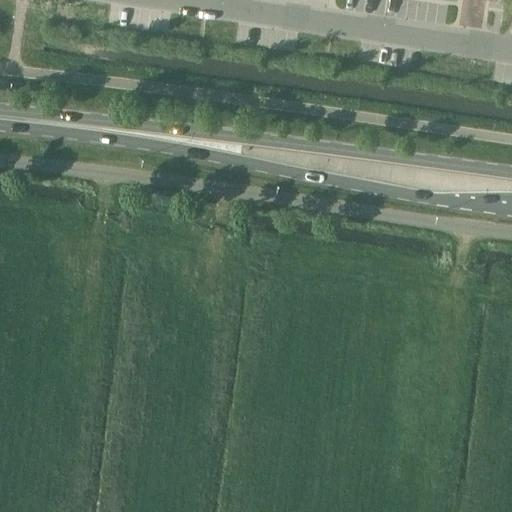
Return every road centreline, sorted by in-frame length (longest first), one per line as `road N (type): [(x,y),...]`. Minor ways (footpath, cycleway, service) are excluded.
road 1 (unclassified): [(511,235),(0,164)]
road 2 (secondary): [(0,118),(511,188)]
road 3 (unclassified): [(511,48),(194,0)]
